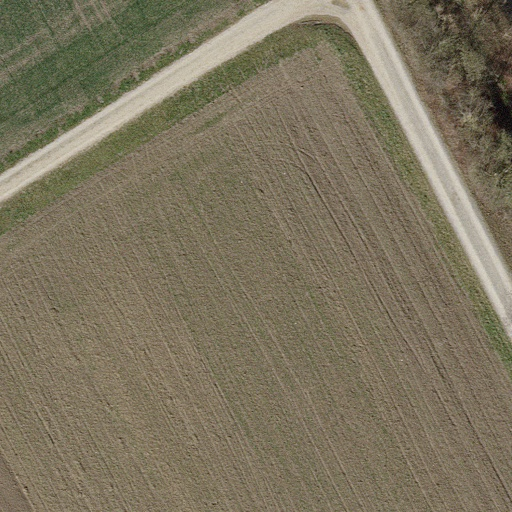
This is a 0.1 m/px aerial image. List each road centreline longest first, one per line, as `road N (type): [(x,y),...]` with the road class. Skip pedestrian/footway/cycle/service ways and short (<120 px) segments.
road 1 (track): [(347,0),(511,318)]
road 2 (track): [(0,187),(305,0)]
